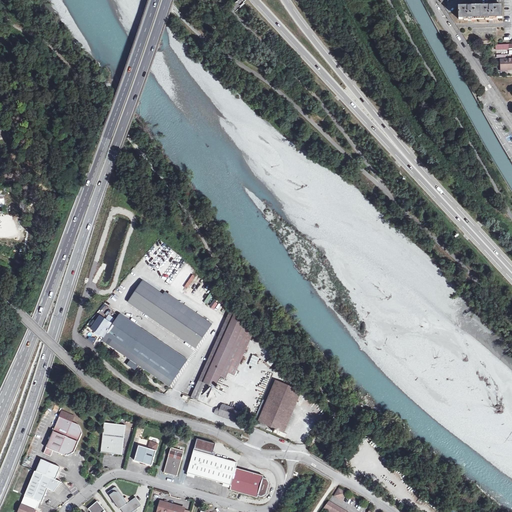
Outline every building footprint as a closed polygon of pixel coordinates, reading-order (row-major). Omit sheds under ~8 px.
[(502,6),(459,7),(459,19),(464,19),(464,20),(476,20),(476,19),(486,18),(486,20),(498,20),(498,18),(503,18),(503,11),(502,6)] [(511,59),(501,60),(501,70),(511,69),(511,59)] [(187,289),(195,276),(192,275),(184,287),(187,289)] [(142,285),(139,283),(125,304),(136,311),(150,290),(142,285)] [(160,297),(150,290),(136,311),(146,318),(160,297)] [(212,324),(164,292),(161,297),(208,328),(212,324)] [(206,303),(212,295),(210,293),(204,302),(206,303)] [(160,297),(146,318),(195,349),(196,347),(208,328),(161,297),(160,297)] [(222,308),(218,317),(225,320),(229,311),(222,308)] [(238,315),(229,311),(223,326),(194,391),(191,398),(196,400),(204,383),(206,384),(216,388),(221,377),(226,379),(228,374),(234,376),(254,333),(238,315)] [(93,326),(92,328),(89,332),(98,338),(98,337),(102,340),(101,340),(100,343),(130,363),(127,368),(135,373),(138,368),(169,389),(186,362),(117,316),(110,327),(109,330),(105,327),(107,325),(98,319),(93,326)] [(199,401),(206,384),(204,383),(196,400),(199,401)] [(283,433),(300,392),(276,383),(259,424),(271,429),(283,433)] [(226,403),(225,406),(244,414),(246,411),(226,403)] [(221,410),(219,416),(240,424),(244,414),(225,406),(223,405),(221,410)] [(73,416),(61,411),(58,417),(71,422),(73,416)] [(81,433),(78,425),(71,422),(58,417),(43,453),(50,456),(52,451),(65,456),(72,453),(81,433)] [(122,455),(127,427),(106,423),(101,453),(112,455),(122,456),(122,455)] [(146,462),(146,463),(152,465),(158,444),(150,442),(148,448),(139,445),(135,459),(134,460),(141,462),(141,461),(146,462)] [(177,476),(184,451),(171,447),(164,472),(171,474),(177,476)] [(236,467),(237,464),(194,452),(188,473),(194,475),(216,481),(231,485),(235,469),(236,467)] [(41,459),(36,471),(53,479),(58,467),(41,459)] [(91,474),(95,471),(90,466),(87,469),(91,474)] [(263,477),(235,469),(231,485),(229,490),(243,494),(257,498),(263,477)] [(53,479),(36,471),(34,471),(24,496),(38,502),(40,503),(46,489),(51,491),(60,481),(53,479)] [(134,496),(128,500),(127,501),(123,497),(115,487),(113,486),(106,491),(118,507),(119,507),(122,511),(132,511),(136,509),(135,508),(140,504),(134,496)] [(345,493),(338,489),(334,496),(341,500),(345,493)] [(38,502),(24,496),(17,511),(33,511),(34,511),(38,502)] [(89,511),(103,511),(102,511),(103,510),(95,501),(91,505),(87,508),(90,511),(89,511)] [(164,502),(162,501),(161,502),(158,501),(154,511),(181,511),(182,508),(175,506),(175,505),(169,503),(164,502)] [(346,511),(329,502),(323,509),(329,511),(346,511)]
